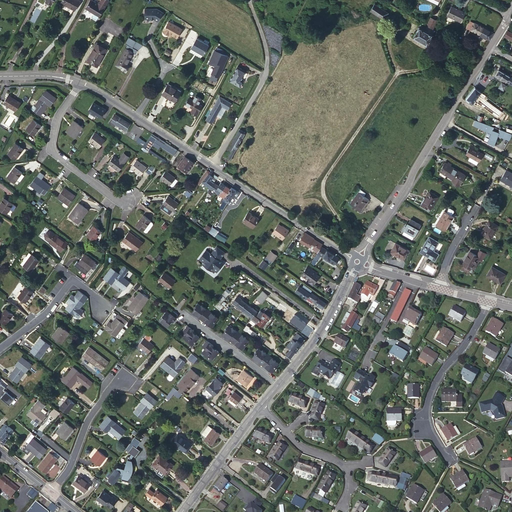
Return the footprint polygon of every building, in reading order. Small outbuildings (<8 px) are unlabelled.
[(75,10),(80,0),(79,0),(62,0),(61,2),(75,10)] [(104,7),(92,0),(91,0),(86,8),(99,16),(104,7)] [(388,12),(375,3),(370,10),(384,19),(388,12)] [(465,12),(451,6),(447,16),(461,22),(465,12)] [(163,14),(157,9),(145,10),(145,20),(154,20),(158,22),(163,14)] [(430,17),(425,25),(432,29),(436,21),(430,17)] [(168,22),(163,32),(168,35),(169,34),(171,35),(177,38),(182,29),(168,22)] [(425,25),(422,23),(420,26),(418,25),(412,35),(426,44),(434,30),(432,29),(425,25)] [(470,29),(490,40),(494,33),(474,23),(470,29)] [(126,43),(128,44),(116,64),(125,69),(128,64),(126,63),(130,56),(137,50),(132,47),(136,40),(129,36),(126,43)] [(208,46),(196,39),(191,48),(203,55),(208,46)] [(132,47),(137,50),(143,45),(136,40),(132,47)] [(94,61),(99,64),(107,49),(98,43),(88,60),(93,63),(94,61)] [(219,77),(226,61),(225,61),(227,56),(228,56),(215,50),(209,63),(215,66),(212,74),(219,77)] [(504,69),(500,66),(496,74),(511,84),(511,76),(503,71),(504,69)] [(246,72),(238,67),(230,81),(240,87),(243,81),(241,80),(246,72)] [(180,91),(168,84),(162,94),(174,101),(180,91)] [(482,91),(476,87),(467,98),(476,105),(478,102),(499,117),(502,112),(479,95),(482,91)] [(34,108),(32,107),(31,109),(35,111),(35,110),(40,114),(48,104),(50,105),(55,98),(46,91),(40,98),(41,98),(34,108)] [(20,102),(8,95),(4,103),(16,110),(20,102)] [(220,96),(206,119),(212,123),(222,106),(228,109),(231,103),(220,96)] [(186,104),(192,108),(195,109),(193,112),(197,114),(202,105),(189,98),(186,104)] [(89,99),(84,107),(85,108),(92,113),(93,112),(96,114),(101,106),(98,104),(97,105),(95,104),(95,103),(94,102),(89,99)] [(502,112),(499,117),(506,122),(509,117),(502,112)] [(115,114),(110,122),(115,126),(116,124),(126,130),(130,124),(115,114)] [(26,129),(34,135),(41,125),(33,119),(26,129)] [(476,120),(475,125),(492,131),(487,140),(494,144),(499,135),(503,137),(506,130),(500,129),(499,132),(493,130),(494,126),(476,120)] [(82,127),(74,121),(66,131),(74,137),(82,127)] [(136,141),(142,130),(134,126),(128,136),(136,141)] [(225,155),(229,157),(230,158),(244,133),(238,130),(225,155)] [(511,132),(506,130),(503,137),(510,139),(511,135),(511,132)] [(100,136),(95,132),(89,140),(99,148),(105,140),(102,138),(100,136)] [(156,138),(151,135),(143,146),(149,150),(149,149),(155,142),(156,138)] [(139,137),(136,141),(142,146),(145,141),(139,137)] [(177,149),(158,137),(156,138),(155,142),(174,154),(177,149)] [(8,154),(15,159),(23,149),(15,143),(8,154)] [(483,153),(475,149),(470,146),(466,154),(479,161),(483,153)] [(109,164),(119,171),(125,163),(124,163),(129,156),(124,152),(119,159),(115,156),(109,164)] [(180,164),(179,164),(177,167),(186,174),(194,163),(185,156),(183,160),(180,164)] [(146,167),(136,159),(130,167),(140,175),(146,167)] [(451,165),(448,163),(445,161),(440,170),(453,178),(458,169),(451,165)] [(152,164),(147,171),(150,173),(155,167),(152,164)] [(7,177),(15,182),(18,178),(22,173),(22,172),(15,167),(7,177)] [(202,182),(208,173),(209,172),(206,169),(196,182),(199,185),(202,182)] [(165,170),(160,178),(169,185),(169,184),(174,177),(175,177),(165,170)] [(509,172),(506,170),(501,179),(511,185),(511,172),(510,171),(509,172)] [(210,187),(214,182),(218,176),(215,174),(213,177),(208,173),(202,182),(210,187)] [(30,184),(40,192),(41,191),(45,193),(50,186),(37,175),(30,184)] [(177,179),(174,177),(169,184),(171,186),(173,185),(177,179)] [(227,186),(224,184),(221,182),(219,185),(214,182),(210,187),(218,193),(222,187),(225,189),(227,186)] [(224,197),(231,188),(227,186),(225,189),(222,187),(218,193),(224,197)] [(237,190),(231,187),(231,188),(224,197),(226,199),(225,201),(228,203),(237,190)] [(62,204),(67,207),(75,195),(64,188),(58,197),(64,201),(62,204)] [(366,193),(360,189),(359,192),(358,192),(350,203),(361,211),(369,199),(364,196),(366,193)] [(429,191),(421,205),(427,209),(428,208),(431,209),(438,197),(429,191)] [(170,213),(172,210),(174,208),(178,203),(168,195),(160,205),(160,206),(169,213),(170,213)] [(13,211),(14,211),(17,207),(16,205),(13,204),(13,203),(4,198),(0,204),(0,209),(7,214),(10,209),(13,211)] [(69,216),(78,223),(88,210),(79,203),(69,216)] [(436,224),(446,230),(450,223),(449,223),(453,215),(452,215),(447,212),(444,210),(436,224)] [(258,218),(248,211),(242,220),(253,227),(258,218)] [(142,215),(135,225),(143,230),(145,227),(150,221),(150,220),(142,215)] [(407,227),(406,226),(403,230),(404,231),(403,234),(413,239),(421,224),(410,219),(408,222),(409,223),(407,227)] [(481,233),(490,238),(498,225),(489,220),(481,233)] [(208,232),(212,226),(208,223),(204,228),(208,232)] [(284,227),(278,223),(272,231),(282,238),(288,230),(284,227)] [(87,235),(94,240),(101,231),(94,226),(87,235)] [(208,232),(223,243),(228,237),(219,231),(212,226),(208,232)] [(47,232),(45,235),(45,238),(50,242),(49,242),(53,245),(53,244),(55,246),(61,251),(68,243),(56,234),(55,234),(51,231),(47,232)] [(122,240),(136,250),(142,241),(128,231),(122,240)] [(315,238),(306,232),(300,240),(309,246),(314,239),(315,238)] [(439,254),(435,251),(434,250),(439,242),(429,236),(420,251),(431,258),(435,260),(439,254)] [(318,252),(323,244),(314,239),(309,246),(317,252),(318,252)] [(396,243),(391,251),(400,256),(399,257),(404,259),(409,250),(396,243)] [(220,256),(221,257),(225,252),(217,246),(212,252),(208,249),(201,258),(206,261),(206,266),(210,269),(214,268),(218,271),(221,266),(222,266),(224,264),(223,260),(222,259),(219,257),(220,256)] [(338,257),(322,247),(318,253),(335,263),(338,257)] [(481,262),(487,253),(480,249),(477,255),(470,251),(460,267),(460,268),(462,269),(467,271),(468,270),(469,268),(471,269),(472,268),(475,269),(480,261),(481,262)] [(266,256),(272,261),(276,255),(270,250),(266,256)] [(23,266),(30,271),(39,260),(31,254),(23,266)] [(78,262),(89,270),(91,267),(95,262),(84,254),(78,262)] [(259,264),(264,268),(268,263),(263,259),(259,264)] [(311,268),(307,266),(304,270),(304,271),(301,275),(306,278),(309,280),(308,282),(313,285),(319,276),(315,274),(314,273),(315,271),(311,268)] [(501,282),(506,274),(492,266),(486,275),(492,278),(493,277),(501,282)] [(112,281),(123,289),(129,282),(118,274),(118,273),(111,268),(104,277),(111,283),(112,281)] [(158,279),(169,287),(174,280),(164,272),(158,279)] [(361,296),(362,298),(367,301),(369,300),(370,298),(368,297),(370,294),(373,296),(378,287),(368,282),(363,290),(362,294),(361,296)] [(393,298),(400,285),(401,284),(396,282),(395,283),(388,295),(393,298)] [(303,286),(298,292),(306,298),(307,297),(323,308),(326,302),(311,292),(313,290),(304,284),(303,286)] [(361,286),(355,284),(348,298),(358,303),(360,297),(356,296),(361,286)] [(26,286),(18,297),(25,303),(33,292),(26,286)] [(411,292),(405,289),(393,315),(399,317),(411,292)] [(224,290),(212,304),(216,307),(228,293),(224,290)] [(268,295),(262,290),(256,297),(261,303),(268,295)] [(138,293),(136,296),(145,302),(146,299),(138,293)] [(70,303),(66,308),(77,317),(81,312),(80,309),(78,308),(83,302),(75,296),(74,297),(71,294),(67,300),(70,303)] [(145,302),(136,296),(127,308),(136,314),(145,302)] [(240,310),(242,312),(244,310),(248,304),(237,296),(232,302),(234,303),(233,305),(236,307),(237,305),(241,309),(240,310)] [(202,310),(204,308),(201,305),(200,305),(197,303),(193,307),(194,308),(192,311),(198,316),(197,317),(201,319),(205,313),(202,310)] [(244,310),(252,317),(256,311),(248,304),(244,310)] [(456,320),(461,322),(466,313),(454,306),(449,315),(457,319),(456,320)] [(422,315),(411,308),(405,319),(409,321),(416,325),(422,315)] [(6,309),(0,316),(0,320),(6,325),(13,314),(6,309)] [(250,319),(256,323),(258,322),(265,313),(263,311),(263,312),(259,310),(258,312),(256,311),(252,317),(250,319)] [(168,312),(167,313),(161,321),(165,324),(164,324),(169,327),(174,321),(175,322),(180,316),(174,311),(172,314),(168,312)] [(373,320),(380,324),(385,316),(378,312),(373,320)] [(205,313),(201,319),(204,322),(204,321),(211,326),(215,322),(214,321),(217,318),(214,316),(211,313),(208,316),(205,313)] [(265,313),(258,322),(262,326),(265,322),(267,319),(269,316),(265,313)] [(351,328),(358,316),(352,313),(350,317),(346,325),(350,327),(351,328)] [(118,314),(116,318),(124,323),(126,320),(118,314)] [(124,323),(116,318),(112,324),(108,321),(104,327),(107,329),(107,330),(115,336),(117,333),(120,335),(125,329),(121,326),(124,323)] [(486,331),(496,337),(504,324),(493,318),(486,331)] [(409,337),(416,325),(409,321),(403,333),(409,337)] [(243,328),(248,333),(253,336),(256,333),(248,328),(249,326),(246,324),(243,328)] [(346,325),(344,324),(341,330),(347,333),(350,327),(346,325)] [(188,325),(184,331),(187,333),(184,337),(185,338),(193,344),(196,340),(196,341),(200,336),(193,331),(194,330),(188,325)] [(232,341),(237,334),(234,332),(236,329),(232,327),(228,325),(225,329),(226,330),(223,333),(229,338),(232,341)] [(60,326),(52,336),(61,343),(68,333),(60,326)] [(437,341),(446,346),(454,334),(444,328),(441,333),(442,333),(437,341)] [(240,337),(237,334),(232,341),(235,344),(236,343),(243,348),(246,344),(245,343),(249,339),(246,337),(242,334),(240,337)] [(333,342),(344,348),(349,340),(338,334),(333,342)] [(289,349),(285,354),(291,358),(304,340),(298,336),(295,340),(292,338),(286,346),(289,349)] [(144,337),(138,345),(148,353),(154,345),(149,341),(144,337)] [(49,345),(40,338),(30,351),(39,357),(49,345)] [(205,353),(213,359),(215,355),(216,356),(219,351),(213,346),(214,345),(207,340),(203,346),(206,348),(203,352),(205,353)] [(401,342),(398,346),(401,348),(402,347),(410,351),(412,348),(401,342)] [(501,350),(497,348),(496,349),(492,347),(493,346),(489,343),(483,353),(487,356),(486,358),(493,362),(495,360),(501,350)] [(398,346),(395,345),(390,353),(404,361),(410,351),(402,347),(401,348),(398,346)] [(82,355),(101,370),(108,361),(89,346),(82,355)] [(262,350),(258,347),(255,352),(255,353),(253,356),(259,361),(262,364),(267,357),(264,355),(266,352),(262,349),(262,350)] [(427,363),(432,366),(438,356),(426,348),(420,357),(428,362),(427,363)] [(187,358),(192,363),(197,357),(191,353),(187,358)] [(167,356),(160,365),(170,373),(174,376),(181,367),(185,362),(179,357),(174,363),(173,362),(174,361),(167,356)] [(17,365),(9,376),(17,381),(24,371),(25,371),(30,364),(21,357),(16,364),(17,365)] [(267,357),(262,364),(265,367),(266,366),(272,371),(276,367),(275,366),(278,362),(272,357),(270,360),(267,357)] [(511,360),(506,357),(499,370),(511,377),(511,360)] [(341,364),(333,360),(329,367),(328,366),(329,365),(321,360),(317,367),(320,369),(319,372),(323,375),(324,376),(324,377),(326,378),(328,379),(329,378),(330,379),(333,374),(334,373),(336,374),(337,372),(339,368),(341,364)] [(466,377),(464,380),(472,384),(474,380),(475,381),(479,372),(467,365),(462,375),(466,377)] [(80,372),(72,367),(65,377),(64,376),(61,380),(71,387),(73,384),(72,382),(75,378),(83,384),(86,387),(91,381),(80,372)] [(191,368),(177,384),(180,387),(178,389),(184,394),(199,376),(191,368)] [(253,376),(244,369),(237,379),(239,380),(238,382),(241,384),(242,383),(246,386),(253,376)] [(214,377),(205,389),(213,395),(216,391),(216,390),(217,389),(217,390),(219,388),(218,386),(221,382),(214,377)] [(365,392),(362,397),(360,400),(364,403),(365,402),(366,403),(368,399),(371,401),(373,397),(374,395),(375,395),(377,393),(376,392),(376,391),(379,387),(370,382),(370,384),(364,380),(359,389),(365,392)] [(0,396),(1,397),(0,397),(9,404),(14,398),(3,389),(5,387),(1,383),(0,383),(0,396)] [(419,398),(419,394),(417,394),(417,388),(419,388),(419,385),(409,385),(409,394),(408,394),(408,398),(419,398)] [(169,400),(174,394),(178,398),(182,394),(175,387),(165,397),(169,400)] [(457,389),(442,390),(442,402),(448,402),(457,402),(457,408),(463,408),(463,394),(463,395),(457,395),(457,394),(457,389)] [(227,397),(230,399),(236,404),(236,403),(241,407),(246,401),(241,397),(234,392),(231,395),(229,394),(227,397)] [(499,408),(499,405),(503,397),(495,392),(494,392),(491,399),(478,402),(481,412),(492,409),(494,418),(495,418),(503,416),(504,415),(502,407),(499,408)] [(156,400),(147,393),(141,400),(142,401),(134,411),(141,418),(149,407),(150,407),(156,400)] [(306,407),(308,401),(303,399),(303,398),(293,393),(290,401),(306,407)] [(67,397),(59,407),(67,413),(75,403),(67,397)] [(312,418),(314,419),(316,419),(318,420),(325,404),(318,402),(313,412),(315,413),(312,418)] [(45,416),(43,415),(46,411),(43,408),(35,403),(33,405),(34,406),(27,414),(39,423),(45,416)] [(53,407),(49,413),(55,417),(59,412),(53,407)] [(390,411),(391,409),(387,409),(387,420),(388,420),(387,424),(388,425),(390,426),(393,426),(394,425),(396,424),(396,421),(402,421),(402,409),(396,409),(396,411),(390,411)] [(114,422),(107,416),(100,425),(107,431),(108,429),(119,438),(125,431),(114,422)] [(65,421),(56,432),(64,439),(73,428),(65,421)] [(447,436),(446,437),(448,442),(458,436),(455,431),(455,432),(453,430),(450,424),(441,430),(443,433),(445,432),(447,436)] [(212,428),(208,425),(202,434),(206,436),(212,428)] [(0,436),(0,442),(1,444),(3,441),(4,441),(13,430),(9,426),(6,429),(0,436)] [(212,428),(204,439),(211,444),(219,433),(212,428)] [(312,430),(306,429),(306,436),(322,437),(323,429),(312,428),(312,430)] [(267,434),(268,433),(257,429),(254,436),(270,443),(272,437),(267,434)] [(385,439),(378,435),(373,431),(370,436),(372,437),(375,439),(373,441),(378,444),(379,444),(380,445),(385,439)] [(192,444),(178,433),(171,441),(179,447),(180,446),(186,451),(192,444)] [(367,450),(370,452),(375,446),(355,433),(350,440),(367,451),(367,450)] [(476,437),(470,441),(471,442),(467,445),(466,443),(463,445),(468,454),(476,450),(476,451),(482,447),(476,437)] [(32,438),(26,446),(36,455),(43,446),(32,438)] [(278,447),(276,446),(270,456),(277,461),(287,446),(281,442),(278,447)] [(133,445),(128,451),(131,454),(133,455),(135,456),(140,450),(133,445)] [(424,453),(423,452),(419,454),(425,463),(429,461),(429,460),(436,455),(431,447),(428,449),(428,450),(424,453)] [(383,458),(380,463),(385,467),(395,453),(389,448),(382,457),(383,458)] [(90,458),(99,465),(106,456),(97,449),(90,458)] [(49,452),(38,466),(46,472),(49,469),(48,468),(53,462),(53,463),(57,459),(49,452)] [(159,454),(152,464),(166,474),(173,464),(159,454)] [(129,457),(128,455),(124,468),(117,466),(116,467),(114,466),(110,472),(111,473),(108,477),(114,482),(118,475),(122,476),(121,479),(124,480),(129,481),(131,480),(130,474),(130,473),(130,470),(131,471),(132,471),(132,469),(132,467),(132,466),(132,465),(132,464),(132,463),(132,462),(131,461),(130,459),(130,458),(130,457),(129,457)] [(509,481),(509,477),(508,474),(511,473),(511,461),(500,462),(502,482),(509,481)] [(314,467),(314,465),(304,462),(301,470),(317,475),(319,469),(314,467)] [(254,473),(267,483),(273,474),(260,464),(254,473)] [(327,476),(326,475),(320,485),(327,490),(336,475),(330,471),(327,476)] [(450,479),(458,492),(466,487),(464,484),(469,481),(463,471),(450,479)] [(371,474),(372,472),(368,472),(367,480),(387,483),(388,475),(377,473),(377,474),(371,474)] [(78,474),(72,483),(84,492),(90,483),(78,474)] [(270,490),(276,494),(286,480),(277,474),(272,481),(275,483),(270,490)] [(387,483),(395,484),(396,478),(391,476),(388,475),(387,483)] [(222,477),(214,487),(220,492),(228,483),(232,486),(235,482),(227,476),(225,479),(222,477)] [(398,487),(406,490),(409,479),(409,478),(401,476),(398,487)] [(2,478),(0,480),(0,490),(10,498),(17,489),(2,478)] [(92,485),(96,488),(101,482),(97,479),(92,485)] [(243,489),(237,484),(234,487),(241,492),(243,489)] [(410,495),(408,494),(406,497),(416,503),(420,496),(421,496),(424,491),(414,485),(411,490),(412,491),(410,495)] [(37,494),(30,489),(26,495),(33,499),(37,494)] [(167,497),(157,489),(150,496),(160,505),(167,497)] [(489,511),(492,505),(494,500),(499,502),(502,496),(485,489),(478,507),(489,511)] [(117,500),(111,496),(111,497),(103,491),(97,499),(104,505),(106,505),(111,509),(117,500)] [(315,493),(313,498),(321,502),(324,498),(315,493)] [(437,503),(435,501),(432,504),(439,511),(445,511),(449,509),(447,507),(452,503),(443,494),(439,498),(441,499),(437,503)] [(291,503),(302,509),(306,501),(295,496),(291,503)] [(264,511),(265,511),(260,507),(264,502),(258,497),(247,511),(264,511)] [(374,497),(372,500),(379,505),(381,501),(374,497)] [(355,511),(354,511),(362,511),(366,506),(359,502),(353,511),(355,511)] [(45,511),(34,503),(27,511),(45,511)] [(53,511),(57,508),(51,503),(48,507),(53,511)]
